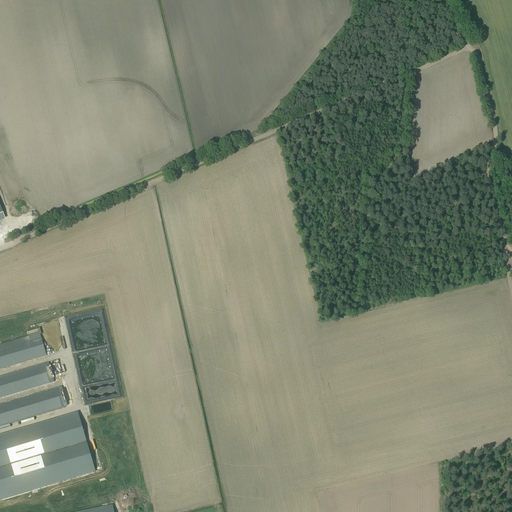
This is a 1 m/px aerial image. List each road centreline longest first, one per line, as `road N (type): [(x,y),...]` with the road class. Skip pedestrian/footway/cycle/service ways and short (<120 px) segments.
road 1 (track): [(0,248),(467,48)]
road 2 (track): [(511,291),(488,169),(496,131),(477,54),(441,0)]
